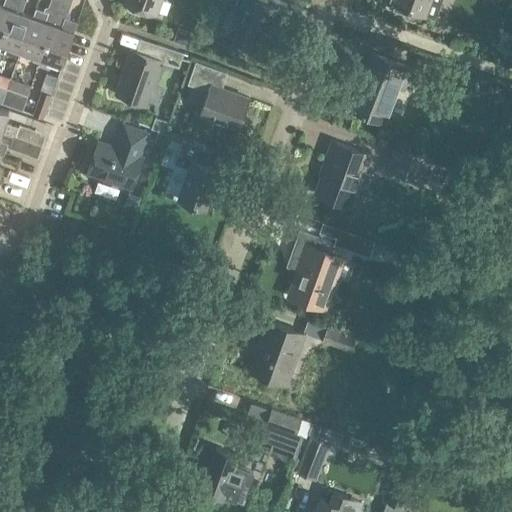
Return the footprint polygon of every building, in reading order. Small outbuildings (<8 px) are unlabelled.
[(0,43),(1,42),(15,0),(4,0),(3,6),(0,5),(0,43)] [(15,0),(1,42),(0,45),(0,50),(6,53),(9,45),(21,49),(32,17),(22,13),(26,0),(15,0)] [(125,0),(125,2),(128,3),(127,7),(129,11),(139,15),(143,13),(145,9),(157,14),(161,0),(125,0)] [(242,20),(235,39),(236,39),(247,43),(245,50),(258,54),(260,48),(263,49),(274,21),(277,22),(282,9),(269,5),(267,4),(256,0),(244,0),(238,19),(242,20)] [(390,0),(390,1),(394,2),(393,4),(395,5),(394,10),(408,15),(409,10),(424,16),(429,0),(390,0)] [(32,17),(21,49),(35,54),(33,60),(39,63),(41,56),(53,24),(58,10),(48,7),(47,11),(36,7),(35,10),(32,17)] [(41,56),(39,63),(47,65),(49,59),(62,64),(77,22),(78,21),(66,17),(67,14),(64,12),(58,10),(53,24),(41,56)] [(158,44),(153,57),(131,49),(116,93),(147,104),(162,61),(179,67),(184,53),(158,44)] [(347,106),(386,121),(398,86),(404,88),(412,67),(372,52),(359,89),(354,87),(347,106)] [(249,97),(221,87),(226,72),(196,62),(189,83),(209,90),(201,114),(239,127),(249,97)] [(7,88),(2,102),(23,110),(28,96),(27,96),(7,88)] [(42,91),(34,114),(35,114),(43,117),(52,94),(51,94),(50,94),(43,91),(42,91)] [(0,107),(0,130),(16,136),(19,127),(5,122),(9,110),(0,107)] [(396,134),(401,114),(392,112),(388,132),(396,134)] [(124,124),(116,148),(98,142),(88,172),(132,187),(143,157),(139,156),(147,132),(124,124)] [(19,126),(19,127),(16,136),(24,139),(28,129),(19,126)] [(0,130),(0,153),(4,155),(8,144),(12,146),(16,136),(0,130)] [(165,133),(159,131),(155,140),(162,142),(165,133)] [(24,139),(16,136),(12,146),(21,149),(24,139)] [(221,170),(204,164),(210,149),(183,140),(175,163),(189,168),(178,199),(207,209),(221,170)] [(315,192),(352,205),(370,154),(333,141),(315,192)] [(396,145),(387,170),(422,183),(431,158),(396,145)] [(340,228),(337,237),(334,243),(369,255),(374,240),(340,228)] [(342,257),(325,251),(315,247),(319,236),(300,229),(289,258),(301,263),(290,294),(325,306),(342,257)] [(450,266),(439,262),(436,270),(448,274),(450,266)] [(258,354),(252,371),(255,372),(287,383),(305,333),(304,333),(271,321),(267,320),(259,342),(257,341),(253,352),(258,354)] [(328,325),(323,339),(322,340),(347,349),(352,334),(328,325)] [(413,366),(409,378),(418,381),(423,369),(413,366)] [(86,421),(45,406),(35,434),(48,438),(44,452),(71,462),(86,421)] [(272,407),(266,424),(297,435),(297,434),(304,436),(307,437),(312,422),(303,419),(303,418),(272,407)] [(266,424),(261,439),(273,443),(269,453),(296,462),(304,436),(297,434),(297,435),(266,424)] [(18,428),(12,445),(23,449),(30,432),(18,428)] [(332,442),(313,435),(298,472),(317,480),(332,442)] [(238,455),(217,448),(202,488),(235,501),(242,483),(249,486),(254,474),(234,466),(238,455)] [(401,463),(394,480),(412,486),(418,469),(401,463)] [(186,471),(182,481),(193,485),(196,475),(186,471)] [(394,480),(387,501),(404,507),(412,486),(394,480)] [(469,494),(481,503),(487,495),(475,486),(469,494)] [(320,498),(314,511),(357,511),(362,502),(335,492),(331,502),(325,500),(320,498)] [(511,511),(511,501),(501,498),(496,511),(511,511)]
